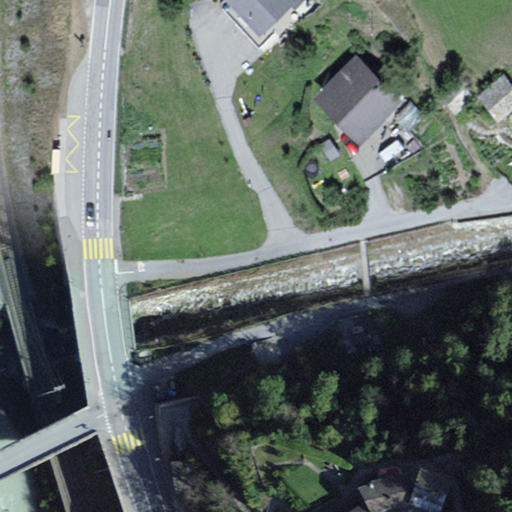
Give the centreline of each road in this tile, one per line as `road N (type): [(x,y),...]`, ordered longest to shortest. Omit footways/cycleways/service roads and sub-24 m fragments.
road 1 (secondary): [(111,0),(97,249),(120,408)]
road 2 (unclassified): [(0,464),(120,408)]
